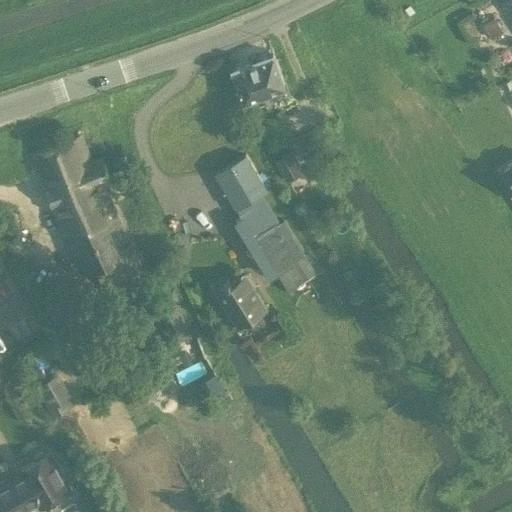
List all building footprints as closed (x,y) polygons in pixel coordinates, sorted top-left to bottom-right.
[(489,24),(482,29),(487,38),(495,33),(489,24)] [(244,95),(284,79),(273,50),(233,66),(244,95)] [(83,134),(32,152),(82,271),(96,265),(105,286),(144,268),(101,177),(109,172),(102,155),(93,159),(83,134)] [(274,158),(286,179),(303,169),(291,149),(274,158)] [(216,170),(254,232),(275,222),(257,193),(267,187),(246,152),(216,170)] [(511,162),(500,170),(511,187),(511,162)] [(275,222),(254,232),(279,271),(290,289),(316,273),(305,255),(282,218),(275,222)] [(240,322),(267,304),(254,284),(249,287),(241,275),(232,282),(229,277),(226,279),(227,281),(217,287),(240,322)] [(173,288),(151,298),(171,345),(194,335),(173,288)] [(215,373),(195,384),(198,391),(209,385),(212,390),(215,396),(225,390),(215,373)] [(0,487),(0,506),(3,511),(17,511),(29,505),(28,503),(38,498),(41,504),(49,499),(53,502),(61,497),(61,493),(69,488),(62,475),(64,471),(60,464),(55,464),(48,451),(45,453),(41,450),(33,455),(34,460),(20,468),(24,475),(15,481),(14,479),(0,487)]
